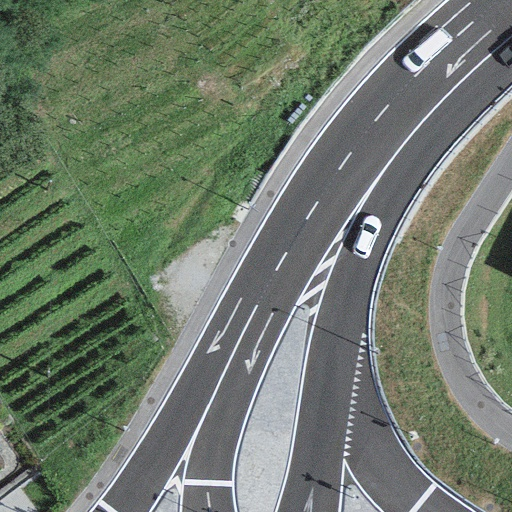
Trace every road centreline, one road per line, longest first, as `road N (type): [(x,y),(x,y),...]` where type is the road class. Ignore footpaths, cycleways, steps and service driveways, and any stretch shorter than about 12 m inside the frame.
road 1 (tertiary): [(501,40),(345,178),(290,245),(252,310)]
road 2 (tertiary): [(332,363),(366,235),(501,40)]
road 3 (tertiary): [(252,310),(120,511)]
road 4 (tertiary): [(252,310),(215,418),(208,511)]
road 5 (tertiary): [(419,511),(371,456),(332,363)]
road 6 (tertiary): [(303,511),(332,363)]
